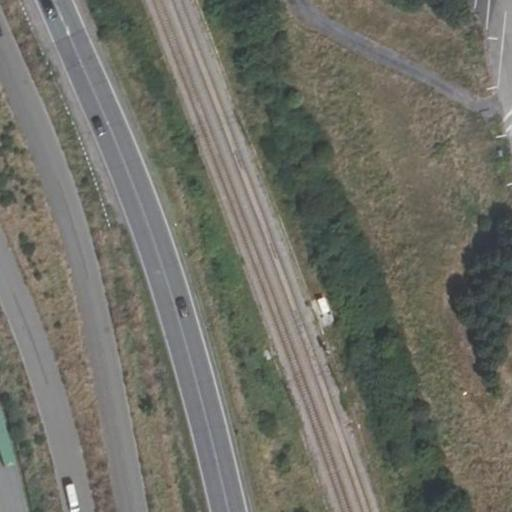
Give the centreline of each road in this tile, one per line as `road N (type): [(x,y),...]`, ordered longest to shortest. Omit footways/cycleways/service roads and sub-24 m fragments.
road 1 (tertiary): [(51,0),(126,186),(216,462)]
road 2 (secondary): [(132,511),(82,260),(0,53)]
road 3 (secondary): [(0,263),(65,433),(82,511)]
